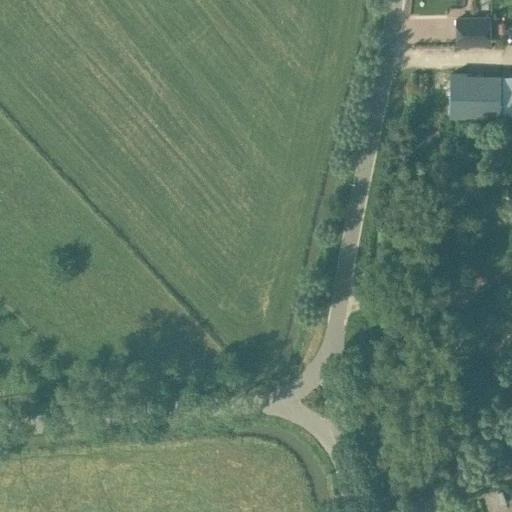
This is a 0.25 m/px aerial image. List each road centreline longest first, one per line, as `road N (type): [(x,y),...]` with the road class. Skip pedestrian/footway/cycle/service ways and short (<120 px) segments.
road 1 (unclassified): [(330,361),(389,0)]
road 2 (unclassified): [(0,427),(279,402)]
